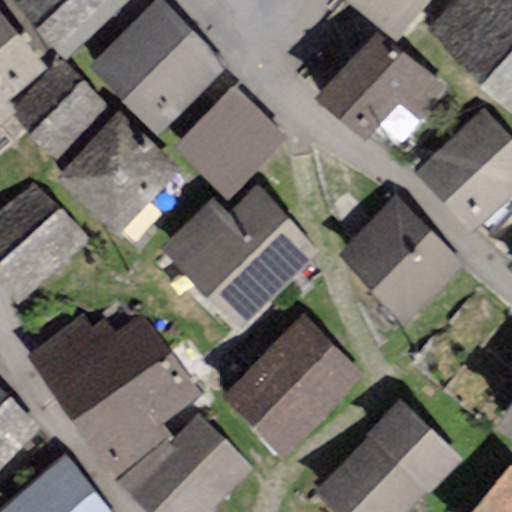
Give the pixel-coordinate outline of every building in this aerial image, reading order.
[(10,0),(63,58),(124,0),(10,0)] [(161,0),(88,68),(160,135),(220,70),(161,0)] [(427,0),(341,0),(395,43),(427,0)] [(511,0),(455,0),(426,31),(483,85),(511,53),(511,0)] [(0,12),(0,124),(12,114),(14,112),(12,109),(7,103),(43,71),(0,12)] [(442,87),(376,33),(315,100),(364,143),(399,103),(418,121),(442,87)] [(511,53),(483,85),(511,111),(511,53)] [(14,112),(12,114),(58,158),(106,108),(61,62),(12,109),(14,112)] [(235,85),(173,149),(227,200),(284,139),(235,85)] [(511,139),(483,109),(415,174),(471,234),(511,195),(511,139)] [(118,115),(56,180),(117,237),(175,172),(118,115)] [(0,282),(18,303),(87,240),(35,184),(0,211),(0,282)] [(317,252),(257,185),(229,214),(214,199),(161,248),(237,332),(317,252)] [(397,197),(338,255),(404,327),(464,269),(397,197)] [(302,315),(221,399),(281,459),(362,375),(302,315)] [(80,319),(26,358),(72,422),(167,354),(140,317),(112,337),(102,323),(90,332),(80,319)] [(199,394),(167,354),(72,422),(117,482),(166,440),(169,444),(173,439),(162,426),(199,394)] [(38,430),(0,389),(0,462),(1,464),(38,430)] [(314,494),(332,511),(403,511),(425,490),(430,495),(462,461),(456,457),(401,402),(314,494)] [(511,403),(492,431),(511,445),(511,403)] [(117,482),(143,511),(211,511),(252,469),(197,417),(173,439),(169,444),(166,440),(117,482)] [(1,511),(107,511),(65,460),(1,511)] [(511,511),(511,469),(510,468),(476,511),(511,511)]
